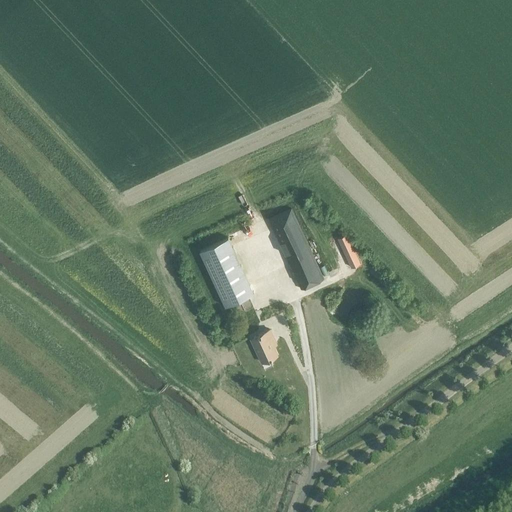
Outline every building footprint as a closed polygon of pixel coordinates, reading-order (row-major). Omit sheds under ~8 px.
[(301,288),(323,278),(291,208),(268,218),(301,288)] [(351,267),(360,263),(346,234),(337,238),(351,267)] [(227,237),(199,250),(225,305),(253,292),(227,237)] [(261,362),(277,354),(271,341),(274,339),(269,329),(253,337),(256,344),(254,346),(261,362)] [(268,369),(276,367),(274,359),(266,362),(268,369)]
